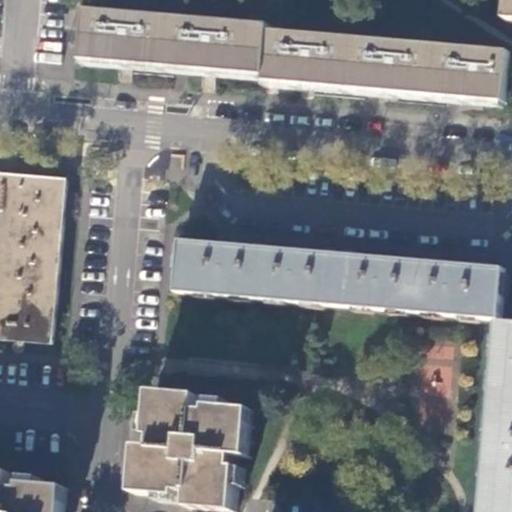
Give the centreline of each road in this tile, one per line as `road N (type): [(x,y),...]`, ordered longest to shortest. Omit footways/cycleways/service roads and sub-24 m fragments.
road 1 (residential): [(125,131),(511,166)]
road 2 (residential): [(98,421),(125,131)]
